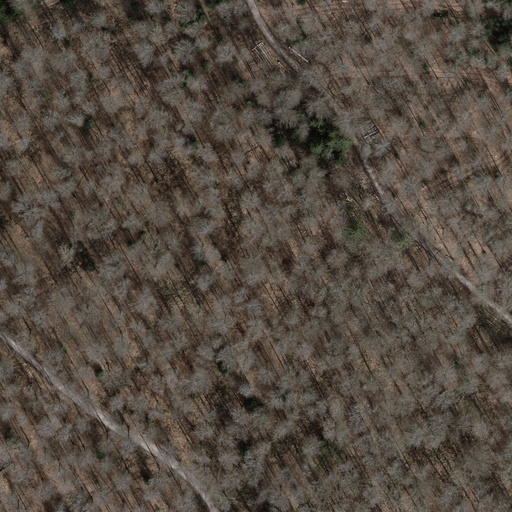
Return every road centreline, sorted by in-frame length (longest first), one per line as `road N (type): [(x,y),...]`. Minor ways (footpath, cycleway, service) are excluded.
road 1 (track): [(250,0),(267,36),(337,111),(396,218),(511,322)]
road 2 (track): [(0,332),(83,406),(186,471),(213,511)]
